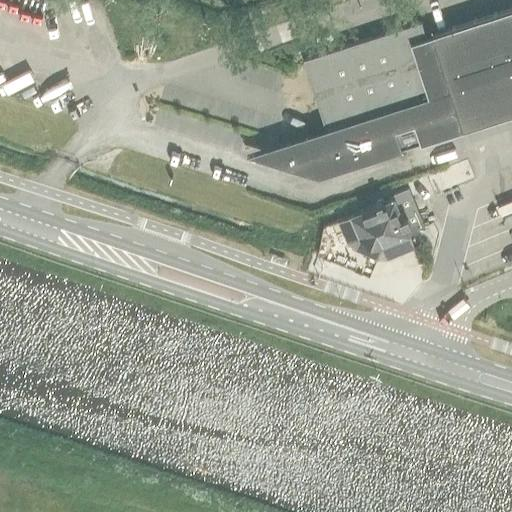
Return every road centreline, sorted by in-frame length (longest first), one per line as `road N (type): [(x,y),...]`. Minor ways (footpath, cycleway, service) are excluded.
road 1 (secondary): [(242,299),(0,218)]
road 2 (secondary): [(242,299),(414,356)]
road 3 (unclassified): [(414,356),(435,320),(511,287)]
